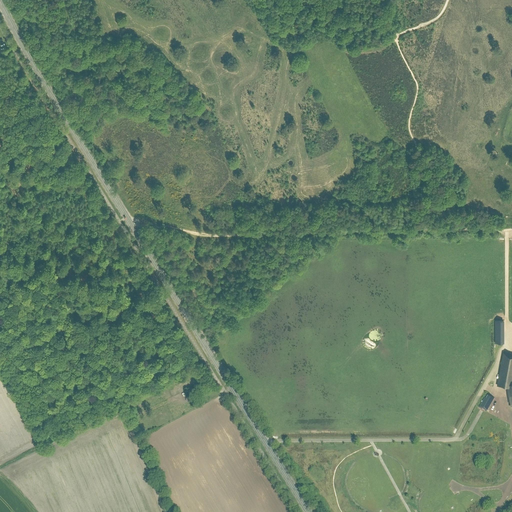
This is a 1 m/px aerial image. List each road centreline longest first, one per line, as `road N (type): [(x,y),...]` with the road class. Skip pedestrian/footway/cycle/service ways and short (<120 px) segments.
road 1 (primary): [(307,511),(0,1)]
road 2 (track): [(166,226),(208,235),(432,229)]
